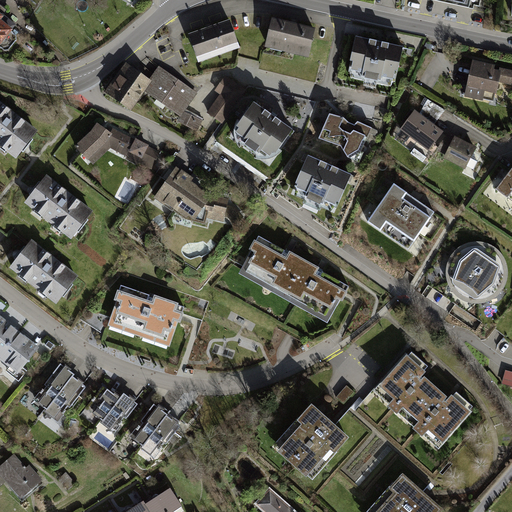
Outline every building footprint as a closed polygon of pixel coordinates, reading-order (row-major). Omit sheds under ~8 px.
[(0,47),(3,50),(8,49),(16,39),(15,34),(10,31),(16,24),(3,14),(8,9),(0,3),(0,47)] [(316,28),(273,17),(266,45),(309,56),(316,28)] [(231,19),(189,34),(199,62),(241,47),(231,19)] [(400,48),(352,39),(345,73),(393,83),(400,48)] [(262,72),(299,77),(301,63),(264,57),(262,72)] [(125,62),(104,89),(131,109),(146,91),(181,115),(178,121),(198,131),(202,121),(185,111),(197,94),(160,66),(150,79),(125,62)] [(511,71),(471,63),(465,86),(495,93),(496,84),(511,87),(511,71)] [(218,92),(205,110),(219,120),(242,90),(224,76),(214,89),(218,92)] [(298,133),(252,100),(227,136),(273,168),(298,133)] [(0,103),(0,147),(15,159),(36,132),(0,103)] [(417,109),(402,128),(431,149),(464,169),(475,147),(451,135),(417,109)] [(345,115),(332,111),(320,137),(342,144),(351,157),(362,150),(374,126),(359,120),(356,122),(349,120),(345,115)] [(92,130),(76,144),(87,158),(105,143),(127,155),(126,159),(137,165),(141,161),(151,166),(159,152),(113,129),(111,133),(97,123),(92,130)] [(308,151),(291,189),(336,210),(353,172),(308,151)] [(511,163),(492,189),(511,204),(511,163)] [(177,167),(155,195),(187,218),(190,214),(196,218),(206,220),(206,214),(229,218),(235,227),(244,216),(237,207),(227,204),(229,196),(212,193),(194,181),(196,178),(182,168),(181,170),(177,167)] [(46,174),(25,201),(72,238),(94,211),(46,174)] [(396,179),(370,214),(412,245),(438,210),(396,179)] [(257,252),(247,270),(326,313),(336,296),(341,299),(348,287),(259,238),(253,250),(257,252)] [(31,239),(10,266),(57,304),(79,277),(31,239)] [(452,255),(447,265),(446,276),(448,286),(454,295),(463,301),(473,305),(483,304),(493,300),(501,294),(506,285),(509,276),(508,266),(504,256),(497,249),(488,244),(478,242),(468,243),(459,248),(452,255)] [(121,301),(114,321),(167,339),(174,319),(179,321),(184,307),(154,296),(152,302),(120,290),(117,300),(121,301)] [(0,314),(0,358),(17,373),(39,347),(0,314)] [(408,350),(375,387),(408,416),(436,383),(422,371),(426,367),(408,350)] [(47,386),(35,400),(45,408),(72,375),(74,372),(61,362),(44,384),(47,386)] [(511,373),(504,371),(500,383),(511,386),(511,373)] [(85,386),(72,375),(45,408),(42,411),(53,420),(67,404),(70,406),(85,386)] [(436,383),(408,416),(439,443),(472,406),(454,390),(450,395),(436,383)] [(103,385),(87,408),(103,419),(119,397),(103,385)] [(123,392),(119,397),(103,419),(100,423),(113,432),(137,403),(123,392)] [(312,399),(275,439),(313,474),(349,433),(312,399)] [(154,405),(130,436),(142,445),(166,414),(154,405)] [(166,414),(142,445),(139,447),(148,454),(160,440),(163,442),(178,423),(166,414)] [(13,455),(0,466),(0,476),(20,499),(41,481),(28,466),(25,469),(13,455)] [(403,470),(364,511),(436,511),(443,505),(403,470)] [(169,488),(144,504),(149,511),(171,511),(181,506),(169,488)] [(271,511),(295,511),(270,488),(259,500),(271,511)] [(142,501),(123,511),(149,511),(144,504),(142,501)]
